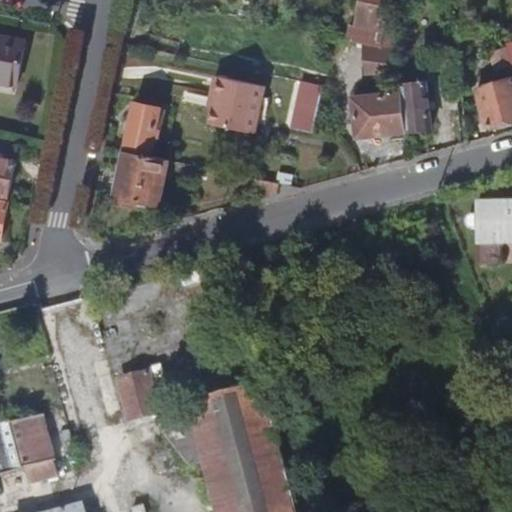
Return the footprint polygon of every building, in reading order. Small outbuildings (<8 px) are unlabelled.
[(388,0),(358,0),(353,24),(382,30),(388,0)] [(0,80),(17,84),(27,41),(0,35),(0,80)] [(399,79),(395,47),(378,46),(364,43),(367,74),(399,79)] [(511,65),(511,64),(507,48),(482,54),(487,72),(511,65)] [(269,86),(218,75),(214,96),(219,97),(217,107),(213,123),(259,132),(269,86)] [(511,78),(476,88),(487,127),(511,120),(511,78)] [(312,133),(323,85),(302,81),(292,129),(312,133)] [(430,128),(425,82),(400,84),(401,92),(407,131),(430,128)] [(407,131),(401,92),(353,97),(357,134),(361,137),(407,131)] [(151,156),(160,108),(135,103),(126,151),(151,156)] [(159,205),(168,160),(151,156),(126,151),(116,201),(138,205),(139,201),(159,205)] [(0,194),(8,196),(15,161),(0,158),(0,194)] [(285,192),(283,184),(258,179),(263,198),(285,192)] [(0,240),(1,241),(10,201),(0,199),(0,240)] [(511,242),(511,202),(479,204),(480,243),(484,243),(485,264),(505,263),(504,243),(511,242)] [(161,415),(150,374),(120,382),(131,425),(161,417),(161,415)] [(297,511),(263,387),(188,407),(204,465),(217,511),(297,511)] [(204,465),(188,407),(161,415),(161,417),(168,443),(193,469),(204,465)] [(3,427),(0,416),(0,478),(27,472),(31,485),(59,478),(43,416),(3,427)] [(77,452),(72,432),(62,434),(66,455),(77,452)]
